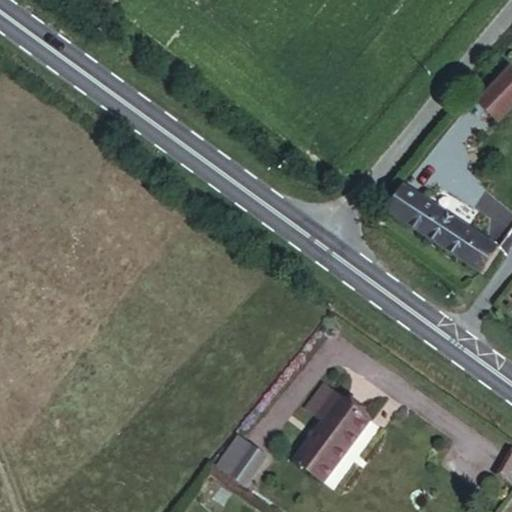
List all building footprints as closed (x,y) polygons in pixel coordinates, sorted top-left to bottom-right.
[(493,122),(511,103),(511,72),(507,68),(473,101),(476,105),(468,112),(483,128),(492,119),(493,122)] [(490,249),(389,183),(373,209),(473,274),(490,249)] [(328,386),(311,407),(329,421),(345,400),(328,386)] [(373,421),(345,400),(329,421),(298,460),(326,482),(373,421)] [(242,438),(221,467),(233,476),(254,446),(242,438)] [(254,446),(233,476),(247,486),(268,456),(254,446)]
